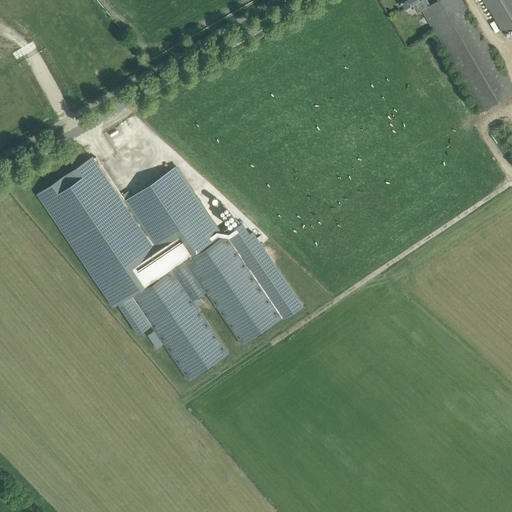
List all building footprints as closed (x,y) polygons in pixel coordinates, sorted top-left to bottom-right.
[(424,8),(430,4),(427,0),(398,0),(401,5),(403,4),(405,8),(419,0),(424,8)] [(422,9),(482,111),(511,93),(511,86),(461,0),(437,0),(430,4),(424,8),(422,9)] [(511,0),(484,0),(504,32),(511,27),(511,0)] [(32,73),(46,65),(33,41),(11,52),(15,60),(23,56),(32,73)] [(96,157),(38,196),(113,307),(118,303),(131,295),(223,234),(177,166),(133,196),(129,190),(122,195),(96,157)] [(242,223),(226,233),(284,318),(303,305),(252,231),(249,233),(242,223)] [(223,234),(131,295),(151,325),(154,330),(155,330),(163,343),(188,380),(229,352),(197,305),(194,300),(199,296),(204,293),(206,291),(206,292),(242,344),(282,317),(225,233),(223,234)] [(131,295),(118,303),(138,334),(151,325),(131,295)]
